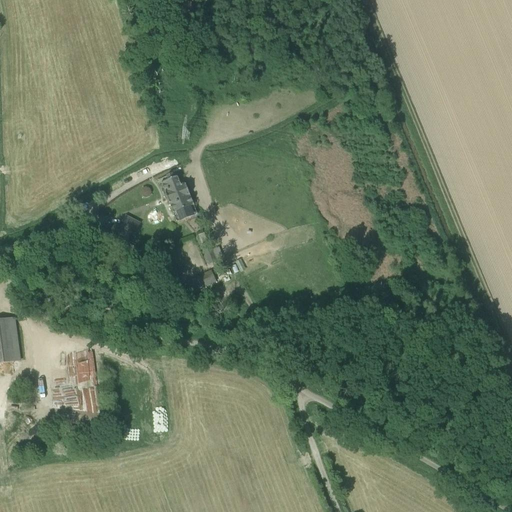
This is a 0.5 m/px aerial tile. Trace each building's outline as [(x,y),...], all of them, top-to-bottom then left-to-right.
[(185,185),(181,186),(177,178),(161,185),(173,215),(179,212),(182,221),(197,215),(185,185)] [(139,225),(126,218),(121,229),(116,227),(110,238),(124,245),(130,234),(133,236),(139,225)] [(210,246),(203,249),(210,265),(217,262),(210,246)] [(214,276),(184,290),(187,296),(217,282),(214,276)] [(14,320),(0,321),(0,364),(20,362),(14,320)] [(57,379),(57,395),(72,394),(72,378),(57,379)] [(102,433),(70,428),(69,437),(102,442),(102,433)]
